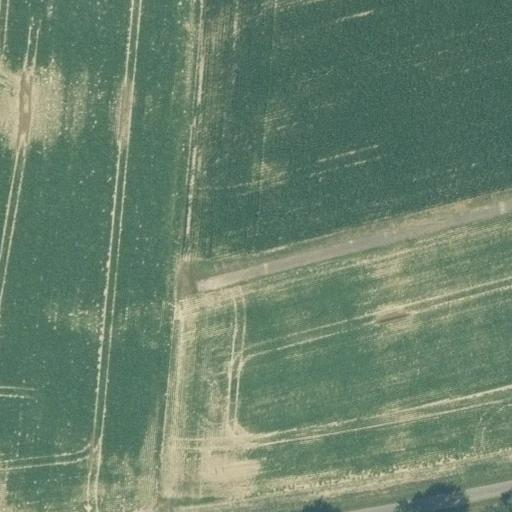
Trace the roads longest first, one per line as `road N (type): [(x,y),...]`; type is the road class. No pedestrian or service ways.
road 1 (track): [(511,207),(185,293),(210,31),(333,0)]
road 2 (unclassified): [(384,511),(511,487)]
